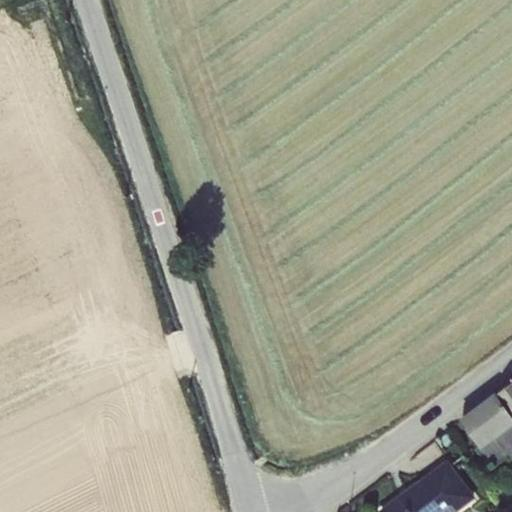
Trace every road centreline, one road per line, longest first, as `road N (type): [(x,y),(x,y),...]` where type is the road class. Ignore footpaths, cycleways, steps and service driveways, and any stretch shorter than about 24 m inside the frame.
road 1 (residential): [(83,0),(250,511)]
road 2 (residential): [(511,357),(355,472),(303,503),(262,511)]
